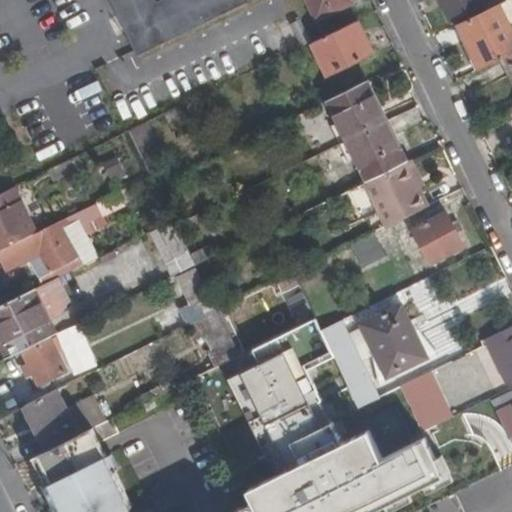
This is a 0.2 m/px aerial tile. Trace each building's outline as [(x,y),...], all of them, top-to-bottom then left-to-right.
[(166,0),(157,5),(155,0),(118,0),(114,2),(138,53),(246,1),(245,0),(166,0)] [(351,3),(349,0),(307,0),(317,20),(351,3)] [(417,0),(419,2),(422,0),(443,0),(452,17),(482,3),(480,0),(417,0)] [(511,51),(511,30),(499,3),(458,23),(479,68),(507,55),(511,51)] [(373,52),(358,19),(312,42),(327,74),(373,52)] [(382,115),(365,80),(328,99),(339,121),(345,133),(382,115)] [(198,118),(220,107),(213,93),(191,104),(198,118)] [(345,133),(348,139),(385,121),(382,115),(345,133)] [(331,125),(337,137),(345,133),(339,121),(331,125)] [(348,139),(357,157),(368,180),(405,161),(385,121),(348,139)] [(337,137),(340,143),(348,139),(345,133),(337,137)] [(348,161),(357,157),(348,139),(340,143),(348,161)] [(427,206),(405,161),(368,180),(367,180),(388,225),(427,206)] [(142,197),(135,183),(75,213),(82,227),(142,197)] [(0,249),(35,232),(14,187),(0,193),(0,249)] [(464,246),(446,212),(414,228),(431,262),(464,246)] [(62,219),(84,264),(97,257),(82,227),(75,213),(62,219)] [(31,260),(42,284),(58,276),(84,264),(62,219),(35,232),(0,249),(0,252),(9,271),(31,260)] [(152,231),(174,276),(178,275),(196,265),(190,253),(176,223),(174,220),(152,231)] [(387,255),(376,231),(347,245),(358,269),(387,255)] [(208,244),(190,253),(196,265),(214,256),(208,244)] [(196,311),(200,319),(218,310),(217,308),(196,265),(178,275),(183,285),(178,288),(182,296),(188,293),(191,301),(203,295),(208,305),(196,311)] [(70,302),(58,276),(42,284),(35,288),(50,319),(63,312),(70,302)] [(472,295),(477,307),(505,296),(500,283),(472,295)] [(50,319),(35,288),(0,304),(0,336),(10,357),(57,334),(50,319)] [(428,357),(402,304),(362,323),(388,376),(428,357)] [(305,363),(332,351),(322,329),(316,317),(254,348),(260,362),(229,376),(277,474),(250,487),(255,499),(261,511),(370,511),(445,476),(426,437),(383,457),(369,429),(344,442),(305,363)] [(351,331),(344,317),(322,329),(332,351),(350,387),(359,406),(380,396),(382,395),(375,380),(369,383),(346,334),(351,331)] [(437,355),(456,347),(446,324),(427,332),(437,355)] [(509,378),(511,376),(511,326),(489,338),(509,378)] [(208,350),(215,366),(240,354),(232,339),(208,350)] [(24,353),(28,363),(34,374),(38,383),(66,370),(52,340),(24,353)] [(27,377),(34,374),(28,363),(22,366),(27,377)] [(434,373),(402,387),(424,433),(455,418),(434,373)] [(26,404),(48,449),(60,443),(79,433),(67,409),(57,389),(26,404)] [(511,404),(511,389),(492,400),(497,412),(511,404)] [(96,395),(67,409),(79,433),(100,423),(105,421),(108,419),(96,395)] [(511,404),(497,412),(510,437),(511,436),(511,404)] [(106,437),(143,419),(136,405),(108,419),(105,421),(100,423),(106,437)] [(41,452),(54,480),(112,450),(106,437),(100,423),(79,433),(60,443),(48,449),(41,452)] [(261,511),(255,499),(229,511),(136,511),(133,504),(137,502),(112,450),(54,480),(47,483),(61,511),(261,511)]
